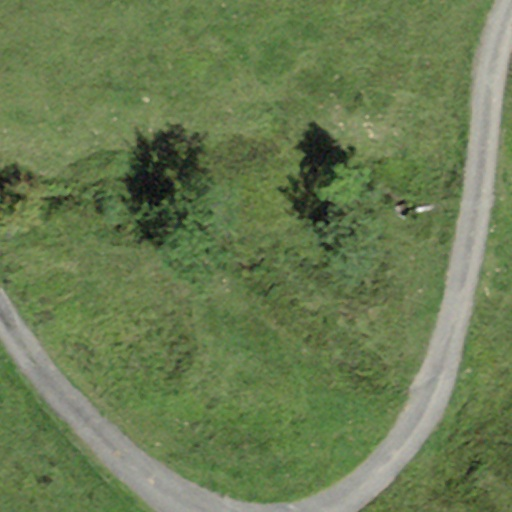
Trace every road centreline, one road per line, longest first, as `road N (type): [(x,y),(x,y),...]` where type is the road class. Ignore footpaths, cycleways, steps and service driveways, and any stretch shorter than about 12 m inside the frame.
road 1 (track): [(329,511),(406,445),(444,362),(466,281),(494,58),(511,8)]
road 2 (track): [(0,314),(110,446),(198,511)]
